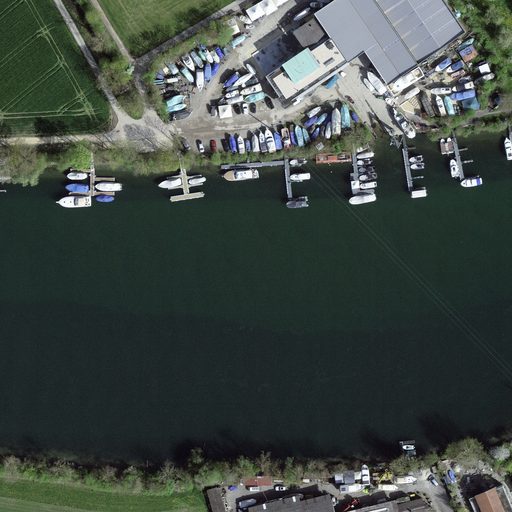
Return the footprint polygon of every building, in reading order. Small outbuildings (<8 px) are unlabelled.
[(328,0),(314,10),(316,13),(348,60),(365,49),(387,82),(466,30),(445,0),(328,0)] [(326,75),(348,60),(316,13),(292,30),(304,47),(325,79),(328,77),(326,75)] [(325,79),(304,47),(266,73),(279,93),(277,94),(285,106),(325,79)] [(212,511),(397,511),(396,505),(366,511),(333,511),(330,500),(306,506),(305,500),(254,511),(224,511),(218,487),(207,490),(212,511)] [(511,511),(501,487),(470,499),(475,511),(511,511)] [(423,505),(421,499),(397,505),(398,511),(428,511),(427,505),(423,505)]
